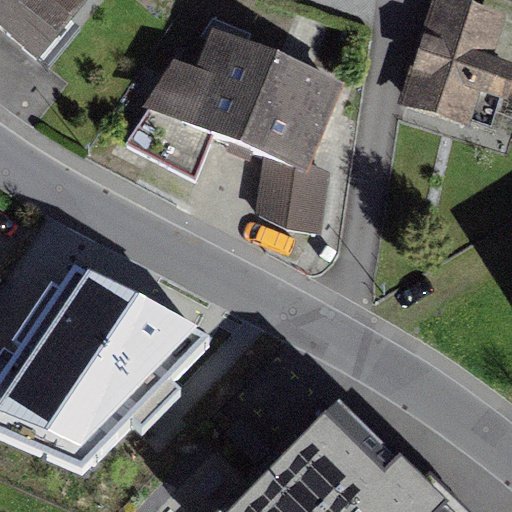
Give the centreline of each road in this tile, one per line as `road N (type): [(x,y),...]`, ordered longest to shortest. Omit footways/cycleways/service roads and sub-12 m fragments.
road 1 (residential): [(345,344),(33,181),(0,156)]
road 2 (unclassified): [(345,344),(397,0)]
road 3 (residential): [(511,455),(345,344)]
